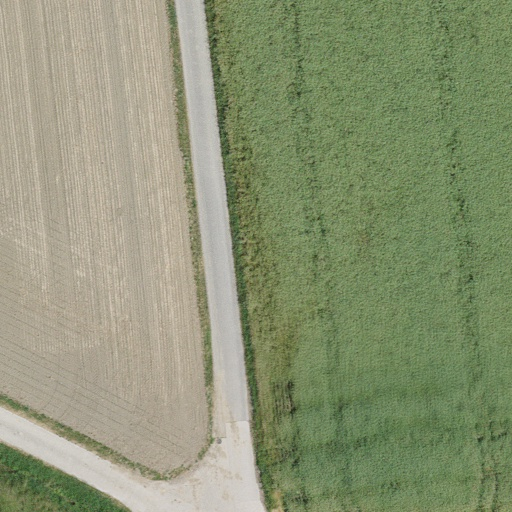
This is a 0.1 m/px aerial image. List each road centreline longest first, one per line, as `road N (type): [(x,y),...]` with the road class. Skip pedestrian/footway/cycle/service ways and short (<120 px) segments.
road 1 (track): [(183,0),(241,511)]
road 2 (track): [(162,511),(0,421)]
